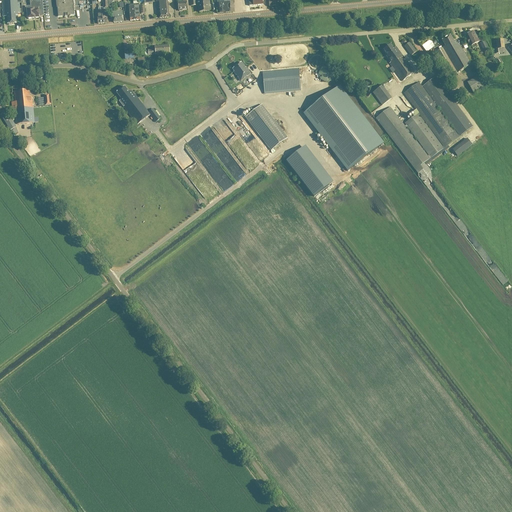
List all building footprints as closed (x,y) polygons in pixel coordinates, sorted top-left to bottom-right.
[(18,16),(18,14),(20,14),(18,0),(15,0),(0,1),(0,6),(2,6),(3,17),(7,17),(7,25),(16,24),(16,17),(18,16)] [(35,18),(36,18),(39,18),(39,17),(44,16),(42,0),(29,0),(31,7),(25,7),(26,13),(27,13),(28,19),(35,18)] [(55,0),(57,9),(57,8),(58,17),(74,16),(73,7),(74,6),(73,0),(55,0)] [(98,25),(106,24),(106,19),(107,19),(107,13),(109,13),(108,5),(107,0),(102,0),(103,8),(98,8),(97,12),(97,19),(98,25)] [(163,2),(165,19),(169,18),(168,2),(171,2),(171,0),(162,0),(163,2)] [(182,12),(182,10),(187,10),(186,3),(185,3),(184,0),(180,0),(181,3),(178,3),(178,11),(179,11),(179,12),(182,12)] [(209,0),(210,0),(209,0),(190,0),(191,6),(195,6),(195,7),(198,6),(199,13),(208,12),(208,6),(209,5),(209,0)] [(217,14),(234,13),(234,9),(232,9),(231,3),(230,0),(216,0),(217,4),(216,4),(217,14)] [(134,21),(133,5),(128,6),(128,4),(124,4),(125,11),(129,11),(130,22),(134,21)] [(113,23),(123,22),(122,12),(112,13),(113,23)] [(471,34),(470,34),(466,36),(468,40),(467,41),(469,44),(470,43),(473,49),(477,47),(476,45),(479,43),(474,32),(473,33),(473,32),(471,33),(471,34)] [(445,47),(444,48),(445,49),(447,48),(448,50),(450,48),(452,47),(453,49),(454,49),(455,52),(456,51),(458,53),(462,51),(459,46),(458,46),(455,41),(453,42),(450,36),(449,37),(447,38),(442,41),(445,47)] [(499,50),(504,49),(503,41),(497,42),(497,48),(495,48),(496,54),(500,54),(499,50)] [(484,42),(480,44),(484,53),(486,52),(488,51),(484,42)] [(395,60),(402,55),(396,47),(393,49),(390,46),(387,48),(395,60)] [(149,56),(169,54),(168,47),(155,48),(155,51),(149,51),(149,56)] [(416,52),(412,47),(407,50),(411,56),(416,52)] [(471,66),(462,51),(458,53),(456,51),(455,52),(454,49),(453,49),(452,47),(450,48),(448,50),(447,48),(445,49),(444,48),(442,49),(434,54),(448,79),(471,66)] [(395,60),(387,48),(384,51),(387,56),(386,57),(391,63),(389,64),(402,82),(414,73),(402,55),(395,60)] [(125,60),(134,59),(134,52),(125,53),(125,60)] [(232,69),(232,70),(234,72),(233,72),(236,76),(238,78),(240,81),(240,82),(244,79),(246,77),(250,74),(246,68),(245,68),(241,63),(233,70),(232,69)] [(320,81),(326,84),(332,82),(335,76),(334,70),(328,67),(322,69),(318,74),(320,81)] [(264,94),(300,91),(298,70),(262,73),(263,76),(264,94)] [(473,94),(488,85),(481,74),(477,76),(477,77),(467,83),(473,94)] [(473,128),(436,77),(423,87),(460,137),(473,128)] [(459,138),(419,83),(404,94),(419,114),(405,124),(406,126),(405,127),(390,108),(376,119),(418,174),(423,171),(421,167),(459,138)] [(383,144),(339,87),(304,114),(318,132),(315,135),(316,137),(319,134),(348,171),(383,144)] [(118,101),(137,125),(149,116),(154,122),(159,119),(153,110),(148,114),(134,95),(134,96),(131,92),(129,94),(124,88),(116,94),(121,99),(118,101)] [(13,93),(15,109),(32,107),(31,97),(30,97),(29,91),(13,93)] [(287,139),(269,115),(262,106),(246,118),(271,151),(287,139)] [(34,123),(33,115),(32,107),(15,109),(17,125),(34,123)] [(224,191),(233,186),(230,180),(221,185),(224,191)]
